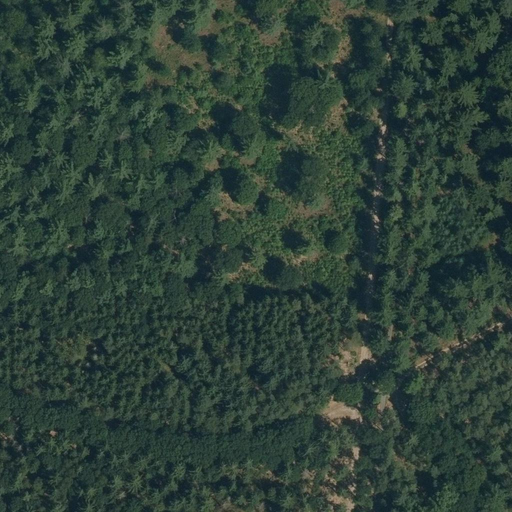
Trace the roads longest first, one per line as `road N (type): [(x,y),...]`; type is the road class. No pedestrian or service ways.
road 1 (track): [(390,0),(347,511)]
road 2 (track): [(390,386),(255,438),(192,439),(0,392)]
road 3 (track): [(390,386),(463,511)]
road 4 (track): [(511,319),(390,386)]
